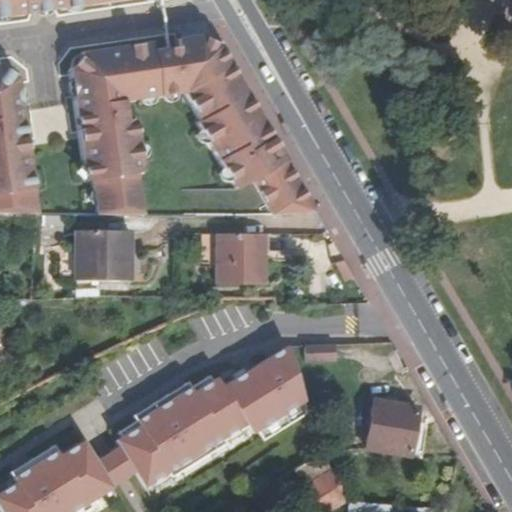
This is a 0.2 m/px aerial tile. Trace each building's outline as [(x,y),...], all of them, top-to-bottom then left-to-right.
[(0,0),(0,17),(25,13),(23,0),(0,0)] [(59,8),(57,0),(23,0),(25,13),(59,8)] [(57,0),(59,8),(112,0),(57,0)] [(228,63),(220,50),(199,39),(176,42),(177,50),(198,47),(215,61),(219,67),(228,63)] [(72,98),(79,147),(137,146),(134,122),(125,123),(123,103),(183,95),(199,123),(195,125),(208,146),(268,143),(260,131),(265,128),(256,112),(251,115),(242,100),(247,97),(228,63),(219,67),(215,61),(198,47),(177,50),(153,53),(151,46),(83,55),(68,75),(69,82),(74,81),(76,97),(72,98)] [(0,147),(26,147),(20,106),(18,107),(15,91),(18,90),(17,81),(0,68),(0,147)] [(251,115),(256,112),(247,97),(242,100),(251,115)] [(260,131),(268,143),(274,143),(265,128),(260,131)] [(268,143),(208,146),(234,191),(250,184),(270,218),(315,215),(274,143),(268,143)] [(90,182),(97,219),(141,219),(136,174),(141,174),(137,146),(79,147),(84,182),(90,182)] [(0,147),(0,218),(34,219),(36,219),(26,147),(0,147)] [(75,232),(75,280),(129,282),(130,233),(75,232)] [(264,286),(265,235),(214,236),(214,285),(264,286)] [(223,306),(223,298),(212,298),(212,308),(223,306)] [(335,347),(306,348),(306,365),(336,364),(335,347)] [(119,449),(135,475),(143,489),(167,475),(170,480),(225,448),(222,442),(245,428),(251,438),(259,434),(265,444),(308,417),(290,349),(289,348),(287,349),(287,350),(255,369),(258,374),(248,379),(245,375),(222,389),(216,380),(210,384),(193,395),(190,390),(135,423),(138,429),(120,440),(116,443),(119,449)] [(258,374),(255,369),(245,375),(248,379),(258,374)] [(193,395),(210,384),(207,379),(190,390),(193,395)] [(190,390),(187,385),(132,419),(135,423),(190,390)] [(408,457),(416,410),(372,402),(364,450),(408,457)] [(138,429),(135,423),(117,434),(120,440),(138,429)] [(0,493),(0,511),(87,511),(91,510),(87,504),(111,489),(95,463),(85,447),(83,443),(58,458),(56,453),(11,480),(14,484),(0,493)] [(56,453),(52,447),(8,474),(11,480),(56,453)] [(135,475),(119,449),(95,463),(111,489),(135,475)] [(303,490),(309,504),(312,511),(326,511),(341,502),(342,502),(329,472),(303,490)]
